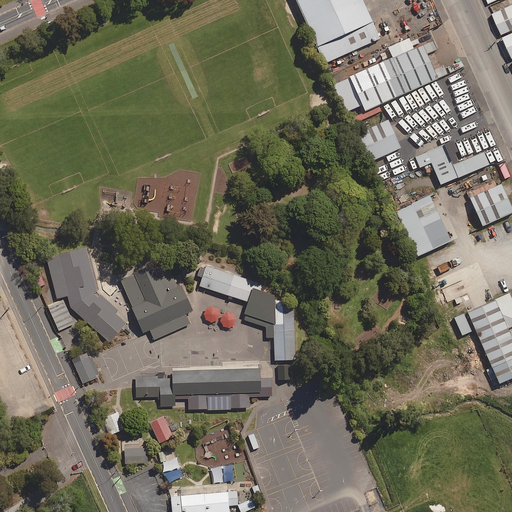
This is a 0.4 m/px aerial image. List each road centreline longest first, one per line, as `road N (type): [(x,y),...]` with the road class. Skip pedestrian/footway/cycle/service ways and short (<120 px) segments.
road 1 (residential): [(117,511),(0,249)]
road 2 (unclassified): [(462,0),(511,115)]
